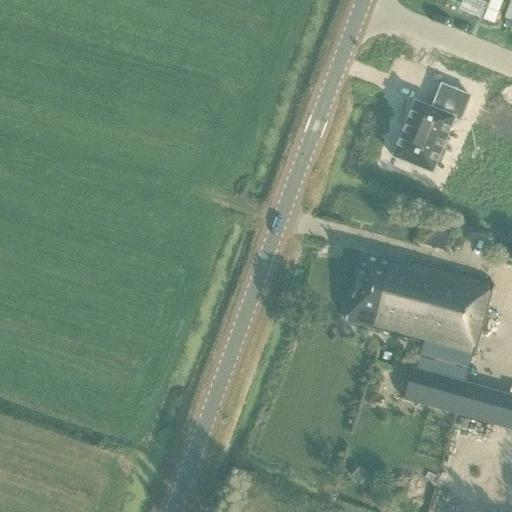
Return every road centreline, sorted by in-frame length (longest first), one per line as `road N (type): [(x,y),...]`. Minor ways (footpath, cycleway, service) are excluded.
road 1 (tertiary): [(171,511),(362,1)]
road 2 (unknown): [(511,283),(283,212)]
road 3 (unclassified): [(362,1),(511,63)]
